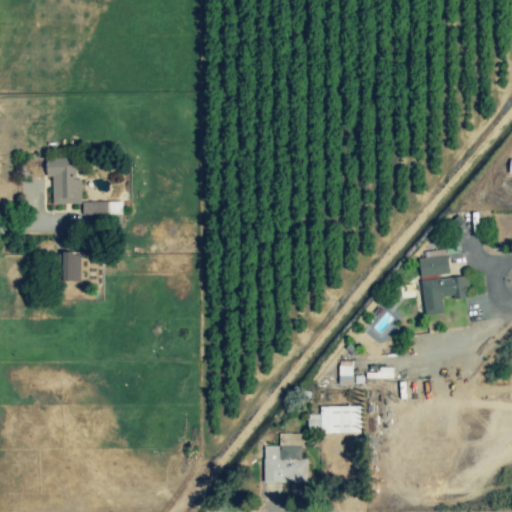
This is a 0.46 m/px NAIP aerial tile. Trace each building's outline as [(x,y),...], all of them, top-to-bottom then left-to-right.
[(51,178),(51,205),(80,205),(80,180),(76,180),(76,160),(53,161),(53,168),(44,168),(44,178),(51,178)] [(423,259),(417,260),(419,278),(448,275),(446,250),(423,252),(423,259)] [(60,254),(60,282),(79,282),(79,254),(60,254)] [(419,283),(424,317),(442,314),(440,301),(467,297),(464,277),(419,283)] [(391,370),(365,371),(365,380),(391,380),(391,370)] [(358,407),(319,407),(319,415),(307,415),(307,431),(320,431),(320,435),(359,434),(358,407)] [(306,484),(306,460),(299,460),(299,435),(280,435),(280,450),(262,450),(262,484),(306,484)]
